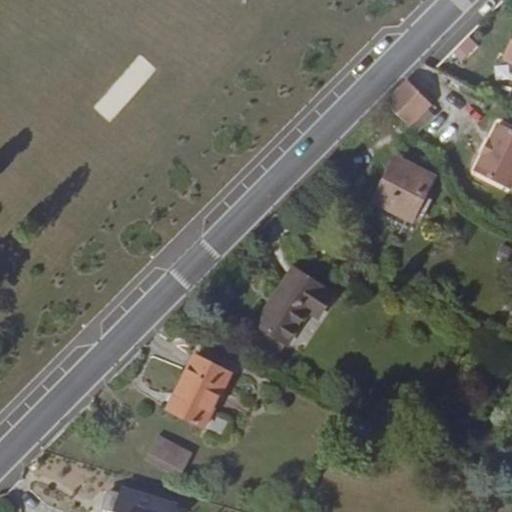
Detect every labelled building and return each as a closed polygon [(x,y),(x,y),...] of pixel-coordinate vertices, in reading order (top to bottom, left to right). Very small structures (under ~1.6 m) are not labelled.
[(469,38),(453,54),(462,62),(477,47),(469,38)] [(511,41),(502,60),(511,65),(511,41)] [(432,107),(408,82),(384,105),(410,129),(432,107)] [(511,189),(511,131),(499,125),(490,143),(488,141),(481,155),(483,156),(474,173),(511,192),(511,189)] [(412,219),(421,201),(432,179),(398,162),(376,203),(410,221),(412,219)] [(430,206),(421,201),(412,219),(420,223),(430,206)] [(257,326),(260,327),(287,345),(308,315),(318,323),(335,297),(293,270),(257,326)] [(287,345),(260,327),(250,342),(277,360),(287,345)] [(185,386),(171,413),(205,430),(232,376),(194,357),(181,383),(185,386)] [(166,411),(171,413),(185,386),(181,383),(166,411)] [(193,454),(158,436),(145,462),(179,480),(193,454)] [(176,511),(178,507),(121,489),(120,494),(110,491),(104,510),(110,511),(176,511)]
